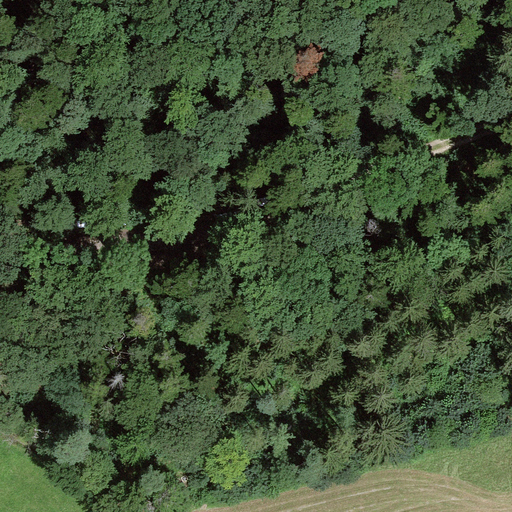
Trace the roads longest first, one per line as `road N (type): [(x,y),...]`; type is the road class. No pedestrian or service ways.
road 1 (track): [(511,124),(282,212),(185,239),(0,239)]
road 2 (track): [(136,511),(128,311),(103,273),(34,263),(0,245)]
road 3 (track): [(120,511),(69,461),(0,423)]
